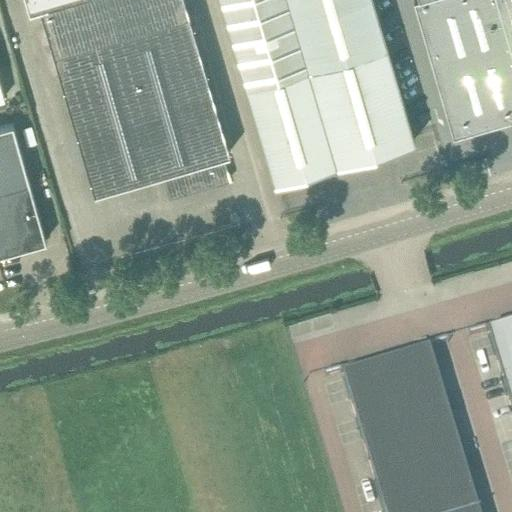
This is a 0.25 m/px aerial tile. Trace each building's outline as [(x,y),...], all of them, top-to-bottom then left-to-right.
[(95,191),(162,171),(112,0),(27,0),(30,9),(41,6),(95,191)] [(112,0),(162,171),(165,183),(181,178),(185,192),(230,179),(223,154),(230,151),(185,0),(112,0)] [(222,0),(249,87),(276,181),(341,162),(292,0),(222,0)] [(415,140),(388,47),(373,0),(292,0),(341,162),(415,140)] [(511,0),(414,0),(454,133),(511,115),(511,0)] [(0,253),(46,240),(29,180),(13,123),(0,126),(0,253)] [(489,334),(501,375),(511,371),(511,322),(495,328),(497,332),(489,334)] [(399,406),(442,392),(430,352),(422,354),(420,349),(419,349),(421,355),(392,363),(390,358),(389,358),(391,364),(387,365),(399,406)] [(344,378),(356,419),(399,406),(387,365),(383,366),(381,360),(349,369),(351,376),(344,378)] [(511,371),(501,375),(511,410),(511,371)] [(454,433),(442,392),(399,406),(411,446),(454,433)] [(399,406),(356,419),(368,459),(411,446),(399,406)] [(454,433),(411,446),(423,487),(466,474),(454,433)] [(411,446),(368,459),(380,499),(423,487),(411,446)] [(423,487),(431,511),(478,511),(466,474),(423,487)] [(431,511),(423,487),(380,499),(384,511),(431,511)]
